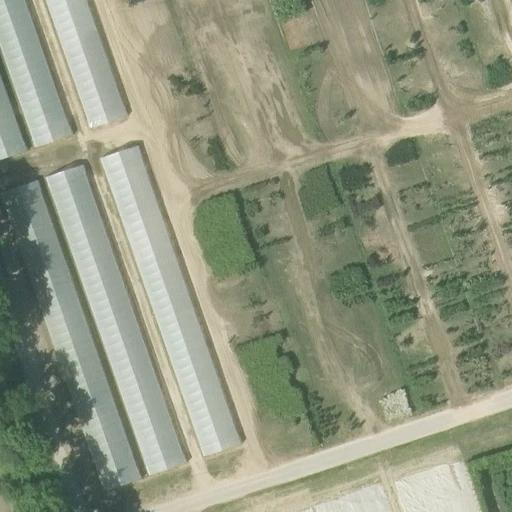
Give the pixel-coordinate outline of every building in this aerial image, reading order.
[(63,139),(23,0),(0,0),(0,62),(25,150),(63,139)] [(121,119),(85,0),(42,0),(81,131),(121,119)] [(0,159),(22,152),(0,83),(0,159)] [(235,447),(147,144),(107,155),(195,459),(235,447)] [(177,467),(90,163),(54,173),(141,478),(177,467)] [(101,492),(137,480),(40,179),(4,190),(101,492)]
